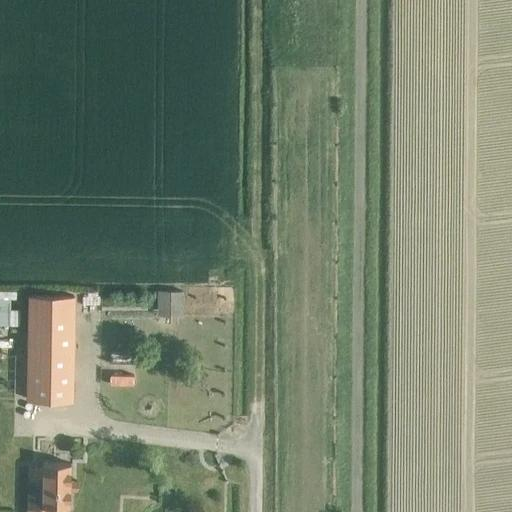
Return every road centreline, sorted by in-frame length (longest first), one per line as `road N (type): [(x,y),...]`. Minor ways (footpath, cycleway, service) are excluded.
road 1 (track): [(356,511),(360,0)]
road 2 (track): [(267,0),(266,272),(254,442)]
